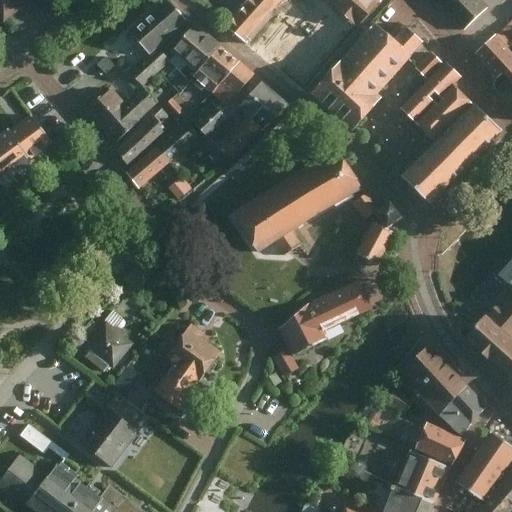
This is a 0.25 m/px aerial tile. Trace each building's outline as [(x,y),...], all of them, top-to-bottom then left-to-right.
[(0,0),(0,17),(4,23),(31,0),(0,0)] [(277,13),(288,0),(246,0),(226,22),(249,43),(277,13)] [(386,2),(383,0),(329,0),(328,2),(360,31),(386,2)] [(438,0),(465,27),(486,7),(479,0),(438,0)] [(165,2),(128,34),(148,57),(185,25),(165,2)] [(308,41),(277,13),(249,43),(281,71),(308,41)] [(218,50),(192,27),(169,52),(195,76),(218,50)] [(377,99),(425,47),(405,28),(393,41),(381,30),(345,70),(340,65),(311,97),(353,135),(382,103),(377,99)] [(511,59),(497,34),(476,55),(503,87),(497,92),(511,108),(511,59)] [(210,93),(237,63),(221,49),(194,79),(210,93)] [(132,75),(143,88),(167,67),(156,54),(132,75)] [(415,70),(426,81),(441,67),(430,56),(415,70)] [(225,109),(253,78),(239,65),(211,96),(225,109)] [(169,76),(184,89),(193,79),(178,67),(169,76)] [(461,82),(447,68),(402,114),(434,144),(401,178),(429,205),(501,132),(474,105),(472,107),(454,90),(461,82)] [(259,81),(235,107),(261,130),(285,105),(259,81)] [(107,90),(82,112),(97,130),(123,108),(107,90)] [(116,147),(138,126),(158,106),(147,94),(127,114),(123,109),(100,131),(116,147)] [(186,109),(175,98),(167,106),(178,117),(186,109)] [(213,103),(194,121),(214,141),(232,123),(213,103)] [(61,140),(39,112),(15,131),(37,159),(61,140)] [(171,129),(156,114),(119,148),(133,164),(171,129)] [(243,120),(215,147),(233,165),(261,138),(243,120)] [(197,135),(185,122),(155,149),(167,162),(197,135)] [(8,133),(0,138),(0,193),(35,167),(8,133)] [(203,138),(197,145),(213,161),(220,155),(203,138)] [(124,176),(138,192),(169,164),(167,162),(155,149),(124,176)] [(342,157),(236,220),(257,255),(277,243),(286,258),(293,253),(302,248),(293,234),(363,192),(354,176),(342,157)] [(182,177),(170,188),(181,200),(192,189),(182,177)] [(381,211),(368,192),(353,201),(365,221),(375,215),(381,211)] [(385,230),(401,220),(392,205),(381,211),(375,215),(385,230)] [(356,256),(375,266),(383,251),(391,235),(372,226),(356,256)] [(332,339),(329,335),(375,313),(369,298),(361,282),(309,306),(310,308),(278,331),(293,359),(332,339)] [(511,295),(508,292),(466,339),(492,362),(506,375),(511,368),(511,295)] [(104,319),(80,345),(88,353),(81,360),(101,378),(108,370),(113,375),(137,349),(104,319)] [(164,376),(152,393),(176,410),(188,393),(195,383),(197,381),(217,353),(197,339),(202,332),(192,325),(187,332),(185,330),(165,358),(179,368),(170,381),(164,376)] [(439,419),(469,390),(429,350),(405,374),(419,388),(414,394),(439,419)] [(285,353),(272,360),(281,380),(295,373),(285,353)] [(127,399),(140,378),(127,370),(114,391),(127,399)] [(278,376),(269,381),(275,390),(284,385),(278,376)] [(389,401),(407,410),(413,399),(395,390),(389,401)] [(469,390),(439,419),(457,437),(486,407),(469,390)] [(140,438),(105,414),(77,454),(112,478),(140,438)] [(421,439),(426,428),(412,421),(407,432),(421,439)] [(415,453),(452,469),(464,442),(427,426),(426,428),(421,439),(415,453)] [(482,504),(511,462),(511,451),(494,438),(458,486),(482,504)] [(404,473),(441,489),(449,471),(412,454),(404,473)] [(23,455),(0,486),(27,505),(34,496),(49,474),(23,455)] [(56,511),(104,511),(111,504),(101,496),(56,465),(49,474),(34,496),(56,511)] [(384,485),(389,474),(370,465),(364,479),(376,485),(378,482),(384,485)] [(396,491),(433,507),(441,489),(404,473),(396,491)] [(511,511),(511,476),(480,511),(511,511)] [(111,504),(104,511),(143,511),(109,486),(101,496),(111,504)] [(463,511),(471,497),(457,488),(449,502),(463,511)] [(430,511),(433,507),(396,491),(386,511),(430,511)]
